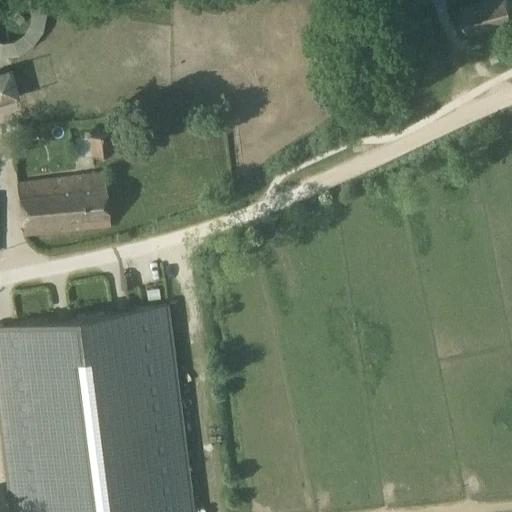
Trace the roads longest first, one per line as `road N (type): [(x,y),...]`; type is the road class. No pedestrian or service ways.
road 1 (track): [(262,208),(511,94)]
road 2 (residential): [(0,280),(155,247),(262,208)]
